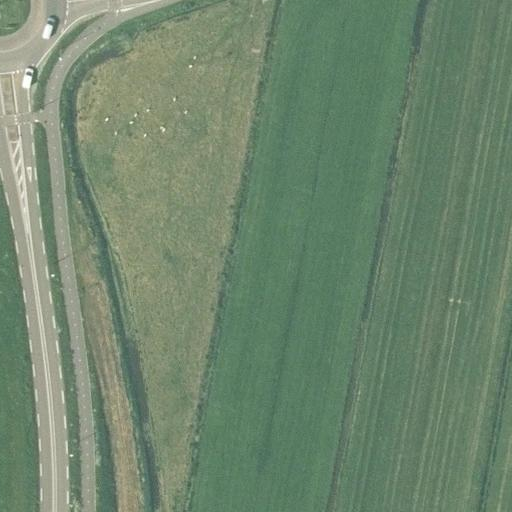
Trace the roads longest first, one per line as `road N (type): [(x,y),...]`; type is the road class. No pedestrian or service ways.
road 1 (secondary): [(53,511),(51,415),(20,183)]
road 2 (secondary): [(20,183),(25,137),(15,59)]
